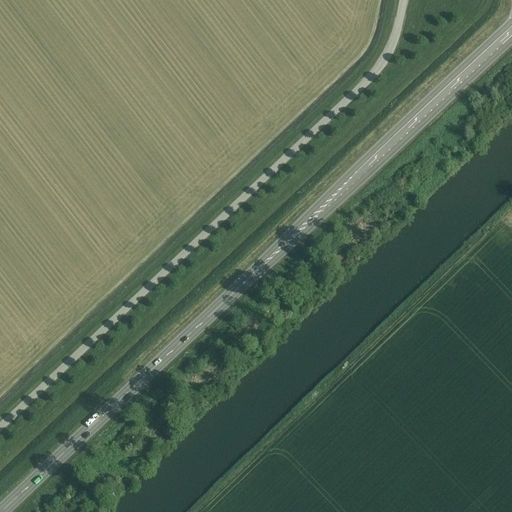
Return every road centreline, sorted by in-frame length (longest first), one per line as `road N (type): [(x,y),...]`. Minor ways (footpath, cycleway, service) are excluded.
road 1 (trunk): [(0,511),(511,31)]
road 2 (unclassified): [(0,427),(388,57),(402,0)]
